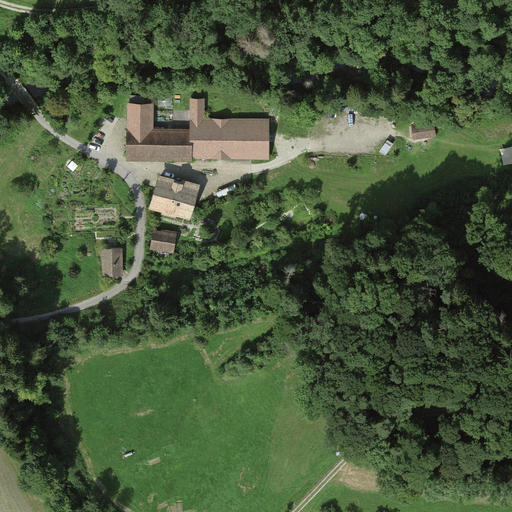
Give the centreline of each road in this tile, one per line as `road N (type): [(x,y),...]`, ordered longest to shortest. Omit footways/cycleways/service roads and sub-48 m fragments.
road 1 (track): [(0,323),(69,310),(129,281),(142,213),(128,175),(48,126),(0,63)]
road 2 (track): [(129,281),(302,243),(402,205),(511,180)]
road 3 (track): [(296,511),(389,424),(511,400)]
road 4 (track): [(317,146),(208,184),(160,169),(128,175)]
road 5 (track): [(0,3),(73,12),(153,0)]
